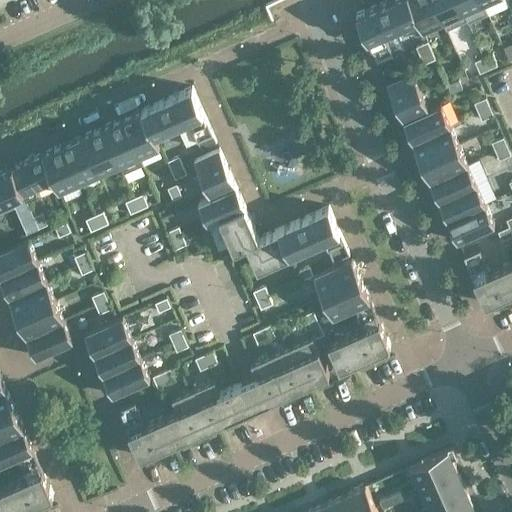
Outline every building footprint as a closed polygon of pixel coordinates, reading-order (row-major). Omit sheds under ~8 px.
[(418,17),(410,0),(387,0),(356,14),(377,61),(393,54),(384,32),(417,17),(418,17)] [(443,20),(434,0),(410,0),(418,17),(417,17),(422,30),(442,21),(443,20)] [(463,12),(457,0),(434,0),(443,20),(442,21),(446,30),(468,20),(464,11),(463,12)] [(483,3),(481,0),(457,0),(463,12),(464,11),(483,3)] [(431,50),(428,41),(416,47),(420,55),(431,50)] [(435,59),(431,50),(420,55),(424,64),(435,59)] [(492,54),(483,57),(488,69),(497,65),(492,54)] [(488,69),(483,57),(475,61),(480,73),(488,69)] [(450,124),(441,103),(429,109),(413,73),(387,83),(412,140),(450,124)] [(459,80),(447,85),(451,94),(463,89),(459,80)] [(192,87),(142,109),(153,134),(154,134),(188,119),(197,141),(213,134),(192,87)] [(490,107),(486,98),(474,103),(478,112),(490,107)] [(493,115),(490,107),(478,112),(482,120),(493,115)] [(160,146),(154,134),(153,134),(142,109),(122,118),(139,155),(160,146)] [(139,155),(122,118),(103,126),(119,164),(139,155)] [(459,143),(450,124),(412,140),(421,160),(459,143)] [(119,164),(103,126),(83,135),(99,173),(119,164)] [(99,173),(83,135),(63,144),(80,182),(99,173)] [(507,146),(503,137),(492,142),(495,151),(507,146)] [(430,180),(468,163),(459,143),(421,160),(430,180)] [(80,182),(63,144),(43,153),(54,178),(53,178),(59,191),(80,182)] [(511,155),(507,146),(495,151),(499,160),(511,155)] [(236,186),(220,148),(194,160),(211,196),(211,197),(236,186)] [(54,178),(43,153),(12,167),(23,192),(53,178),(54,178)] [(171,170),(183,165),(179,156),(167,161),(171,170)] [(477,183),(468,163),(430,180),(439,200),(477,183)] [(187,174),(183,165),(171,170),(175,179),(187,174)] [(0,202),(23,192),(12,167),(0,171),(0,202)] [(485,203),(477,183),(439,200),(448,220),(485,203)] [(182,196),(176,184),(168,188),(173,200),(182,196)] [(245,206),(236,186),(211,197),(211,196),(198,202),(208,224),(220,218),(220,217),(245,206)] [(143,194),(134,198),(139,209),(148,206),(143,194)] [(139,209),(134,198),(125,202),(130,213),(139,209)] [(495,224),(485,203),(448,220),(457,241),(495,224)] [(259,238),(259,237),(245,206),(220,217),(220,218),(234,250),(247,244),(247,243),(259,238)] [(329,206),(279,228),(290,253),(324,238),(334,260),(350,253),(329,206)] [(103,211),(95,215),(100,227),(109,223),(103,211)] [(42,213),(33,217),(39,228),(47,224),(42,213)] [(100,227),(95,215),(86,219),(91,231),(100,227)] [(39,228),(33,217),(25,220),(30,232),(39,228)] [(55,227),(59,236),(71,231),(67,222),(55,227)] [(167,232),(171,240),(182,235),(178,226),(167,232)] [(290,253),(279,228),(259,237),(259,238),(247,243),(247,244),(258,268),(290,253)] [(186,244),(182,235),(171,240),(175,249),(186,244)] [(38,260),(29,238),(0,251),(0,275),(0,276),(38,260)] [(511,260),(489,271),(480,249),(464,256),(485,303),(511,290),(511,260)] [(74,256),(78,265),(90,260),(86,251),(74,256)] [(361,279),(352,258),(314,274),(323,295),(361,279)] [(9,296),(47,279),(38,260),(0,276),(9,296)] [(94,269),(90,260),(78,265),(82,274),(94,269)] [(298,271),(302,280),(313,275),(309,266),(298,271)] [(55,299),(47,279),(9,296),(18,316),(55,299)] [(370,299),(361,279),(323,295),(333,316),(354,306),(354,305),(370,299)] [(253,291),(257,300),(269,295),(265,286),(253,291)] [(96,305),(107,300),(104,291),(92,296),(96,305)] [(273,303),(269,295),(257,300),(261,309),(273,303)] [(155,303),(159,312),(171,306),(167,298),(155,303)] [(64,319),(55,299),(18,316),(26,335),(64,319)] [(390,345),(370,299),(354,305),(354,306),(363,327),(328,342),(339,368),(390,345)] [(111,308),(107,300),(96,305),(99,313),(111,308)] [(313,311),(305,315),(310,326),(319,322),(313,311)] [(132,337),(123,316),(85,333),(94,354),(132,337)] [(290,316),(281,320),(286,332),(295,328),(290,316)] [(73,340),(64,319),(26,335),(36,356),(73,340)] [(324,334),(319,322),(310,326),(315,338),(324,334)] [(270,325),(262,329),(267,340),(275,337),(270,325)] [(169,334),(173,343),(184,337),(180,329),(169,334)] [(267,340),(262,329),(253,333),(258,344),(267,340)] [(329,372),(313,334),(292,344),(308,381),(329,372)] [(141,357),(132,337),(94,354),(103,374),(141,357)] [(188,346),(184,337),(173,343),(177,351),(188,346)] [(308,381),(292,344),(272,352),(289,390),(308,381)] [(213,351),(204,354),(209,366),(218,362),(213,351)] [(289,390),(272,352),(251,362),(257,375),(256,375),(256,376),(257,375),(267,399),(267,400),(289,390)] [(209,366),(204,354),(195,358),(200,370),(209,366)] [(150,378),(141,357),(103,374),(112,394),(150,378)] [(175,380),(170,369),(162,372),(167,384),(175,380)] [(167,384),(162,372),(153,376),(158,388),(167,384)] [(267,400),(267,399),(257,375),(256,376),(256,375),(250,378),(240,382),(220,391),(219,391),(230,416),(260,403),(267,400)] [(219,391),(220,391),(214,378),(193,387),(210,425),(230,416),(219,391)] [(210,425),(193,387),(172,397),(178,409),(179,408),(190,434),(210,425)] [(0,415),(15,408),(6,389),(0,391),(0,415)] [(179,408),(178,409),(144,424),(135,402),(119,409),(140,456),(190,434),(179,408)] [(0,437),(23,427),(15,408),(0,415),(0,437)] [(33,449),(23,427),(0,437),(0,463),(17,456),(33,449)] [(410,466),(420,487),(457,471),(452,460),(458,458),(453,447),(410,466)] [(13,511),(53,495),(33,449),(17,456),(26,476),(0,487),(0,511),(13,511)] [(420,487),(429,507),(466,490),(457,471),(420,487)] [(344,495),(351,511),(377,511),(366,486),(344,495)] [(429,507),(431,511),(470,511),(475,510),(466,490),(429,507)] [(390,496),(393,504),(404,499),(400,492),(390,496)] [(324,504),(327,511),(351,511),(344,495),(324,504)] [(379,501),(382,508),(393,504),(390,496),(379,501)]
